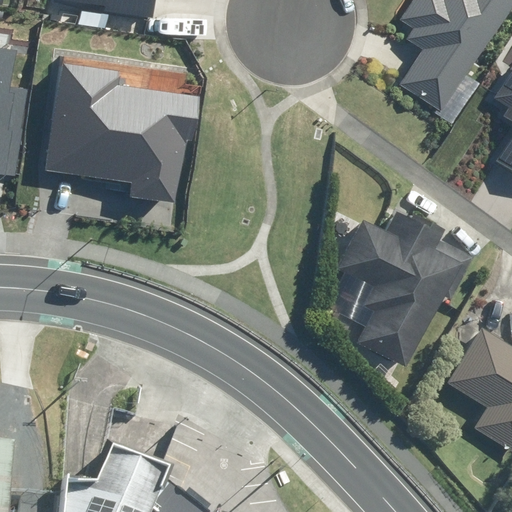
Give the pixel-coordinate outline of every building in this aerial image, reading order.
[(50,0),(50,7),(148,18),(149,0),(50,0)] [(410,0),(398,19),(409,26),(402,37),(420,48),(398,83),(441,110),(510,0),(410,0)] [(0,173),(16,176),(28,89),(11,86),(16,50),(0,47),(0,173)] [(511,56),(484,101),(511,118),(511,122),(491,156),(511,169),(511,56)] [(130,197),(174,203),(183,140),(191,141),(197,97),(117,85),(119,71),(62,63),(47,170),(132,182),(130,197)] [(384,230),(360,218),(335,270),(367,285),(358,302),(370,308),(354,340),(407,366),(442,292),(451,297),(471,254),(438,238),(445,224),(398,201),(384,230)] [(511,345),(479,325),(444,381),(484,406),(469,429),(511,456),(511,345)] [(0,441),(0,511),(6,511),(12,442),(0,441)] [(202,511),(162,480),(166,471),(108,447),(92,484),(65,486),(63,511),(202,511)]
